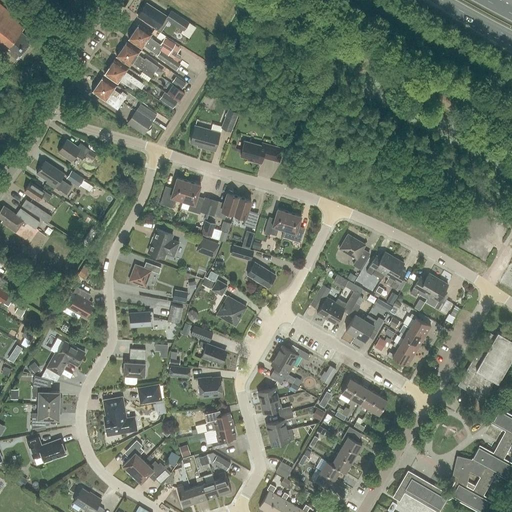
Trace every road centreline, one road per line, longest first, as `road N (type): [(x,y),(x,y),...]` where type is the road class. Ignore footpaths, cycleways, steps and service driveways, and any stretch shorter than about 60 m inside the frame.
road 1 (residential): [(164,511),(89,460),(81,412),(111,337),(109,262),(156,150)]
road 2 (residential): [(236,510),(257,460),(243,364),(278,312)]
road 3 (residential): [(333,206),(156,150)]
road 4 (residential): [(491,292),(333,206)]
road 5 (residential): [(428,398),(278,312)]
road 6 (residential): [(362,511),(428,398)]
road 7 (unclassified): [(47,110),(62,70),(110,0)]
road 8 (residential): [(428,398),(491,292)]
